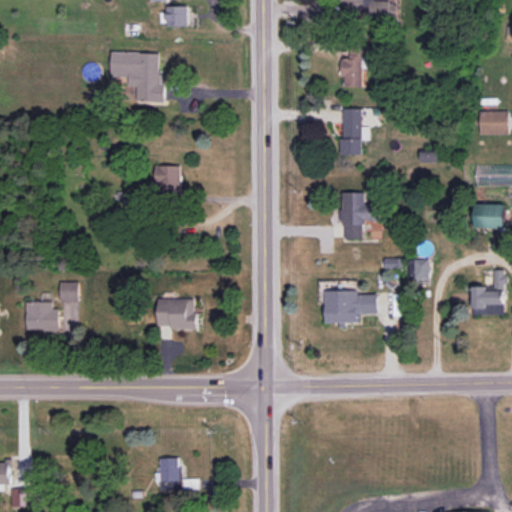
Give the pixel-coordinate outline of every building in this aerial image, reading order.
[(188,5),(166,6),(167,26),(189,25),(188,5)] [(363,86),(363,66),(368,66),(368,45),(351,45),(351,58),(343,58),(343,86),(363,86)] [(161,53),(112,51),(112,76),(130,76),(130,85),(138,85),(138,102),(166,102),(166,82),(161,82),(161,53)] [(362,108),(342,108),(344,155),(363,154),(362,136),(363,136),(362,108)] [(481,134),(510,134),(510,110),(481,110),(481,134)] [(439,161),(439,151),(421,152),(421,162),(439,161)] [(182,191),(182,165),(156,165),(156,191),(182,191)] [(342,192),(342,222),(345,222),(345,238),(364,238),(364,219),(377,219),(377,204),(365,203),(365,192),(342,192)] [(481,228),(506,228),(507,204),(482,203),(481,228)] [(430,258),(410,259),(410,282),(430,282),(430,258)] [(474,314),(506,314),(506,269),(494,269),(494,286),(474,286),(474,314)] [(80,300),(79,281),(60,281),(61,301),(80,300)] [(378,313),(378,293),(360,294),(360,290),(327,290),(327,322),(359,322),(359,313),(378,313)] [(197,328),(197,298),(159,298),(160,328),(197,328)] [(53,301),(27,302),(28,331),(60,330),(60,308),(54,308),(53,301)] [(161,491),(180,491),(180,457),(160,457),(161,491)] [(0,484),(11,485),(12,461),(0,460),(0,484)] [(12,506),(31,506),(31,488),(12,488),(12,506)]
